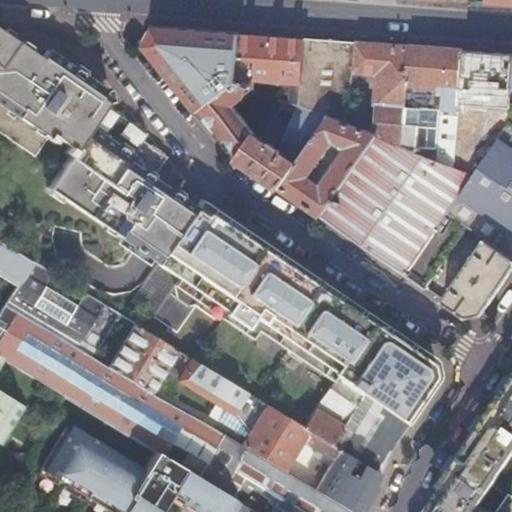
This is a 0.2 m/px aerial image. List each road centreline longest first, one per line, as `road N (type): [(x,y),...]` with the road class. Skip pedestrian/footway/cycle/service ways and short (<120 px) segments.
road 1 (residential): [(104,0),(104,29),(219,181),(479,360)]
road 2 (tertiary): [(511,29),(106,0)]
road 3 (tertiary): [(479,360),(386,511)]
